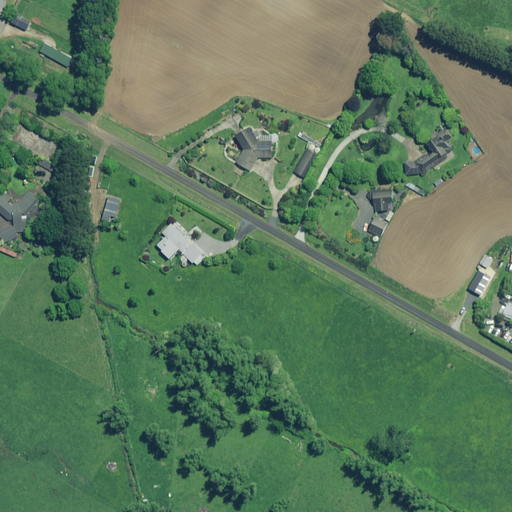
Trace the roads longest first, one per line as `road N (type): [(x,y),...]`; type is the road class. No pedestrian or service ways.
road 1 (residential): [(511,366),(0,77)]
road 2 (unknown): [(296,244),(343,146),(377,133),(412,152)]
